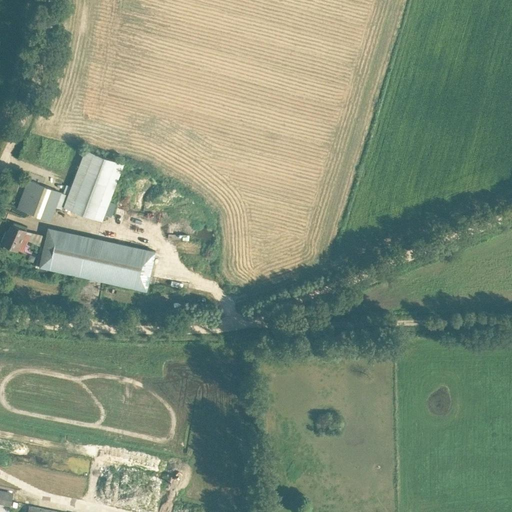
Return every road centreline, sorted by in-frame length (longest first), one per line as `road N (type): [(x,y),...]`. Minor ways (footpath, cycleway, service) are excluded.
road 1 (track): [(239,324),(511,214)]
road 2 (track): [(239,324),(511,320)]
road 3 (track): [(0,318),(113,330),(239,324)]
road 4 (track): [(51,0),(23,117)]
